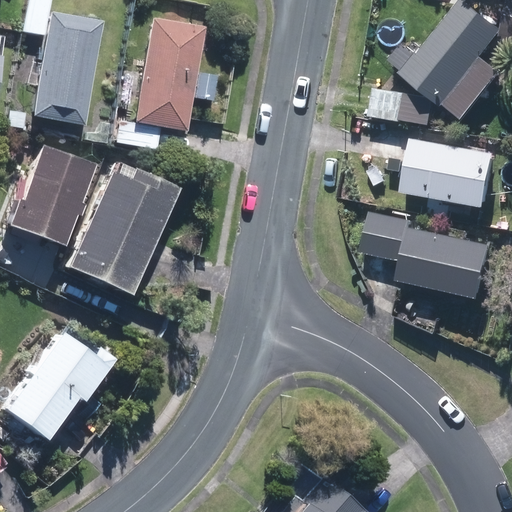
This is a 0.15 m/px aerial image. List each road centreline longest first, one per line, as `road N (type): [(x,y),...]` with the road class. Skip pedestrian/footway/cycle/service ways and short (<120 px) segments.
road 1 (residential): [(252,308),(359,354),(420,402),(471,469),(489,511)]
road 2 (residential): [(252,308),(307,0)]
road 3 (residential): [(118,511),(208,428),(252,308)]
